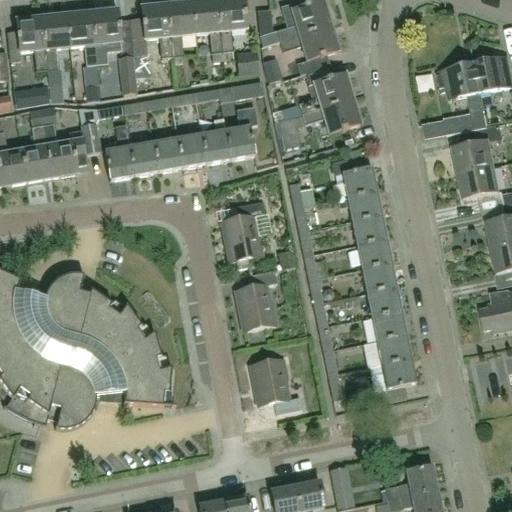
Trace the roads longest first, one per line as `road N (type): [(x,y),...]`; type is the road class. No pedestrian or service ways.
road 1 (residential): [(239,476),(193,228),(155,215),(0,230)]
road 2 (residential): [(460,427),(394,109),(393,0)]
road 3 (residential): [(239,476),(460,427)]
road 4 (residential): [(59,511),(239,476)]
